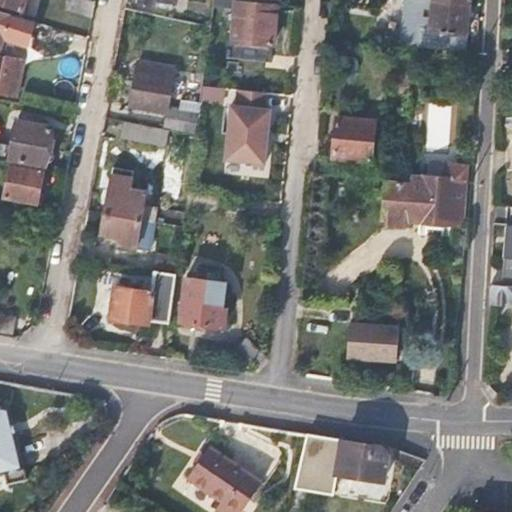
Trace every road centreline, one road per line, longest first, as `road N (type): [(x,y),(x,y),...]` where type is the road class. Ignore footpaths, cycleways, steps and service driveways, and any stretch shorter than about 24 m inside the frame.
road 1 (residential): [(496,0),(469,427)]
road 2 (residential): [(323,0),(283,400)]
road 3 (residential): [(56,362),(120,0)]
road 4 (residential): [(283,400),(469,427)]
road 5 (residential): [(160,383),(71,511)]
road 6 (residential): [(160,383),(283,400)]
